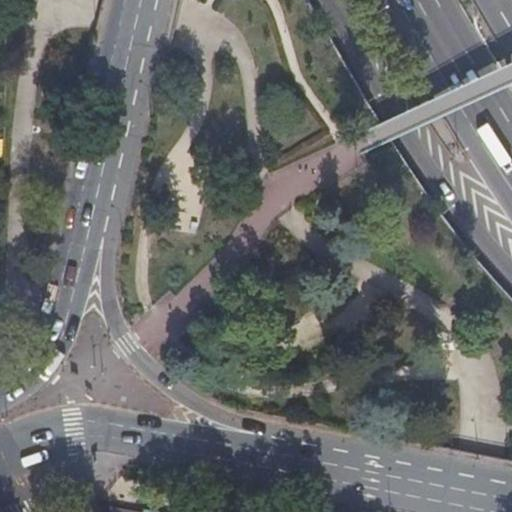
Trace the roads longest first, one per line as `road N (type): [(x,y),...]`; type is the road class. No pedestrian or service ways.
road 1 (trunk): [(351,0),(467,198),(511,258)]
road 2 (primary): [(87,243),(126,347),(161,381),(273,452)]
road 3 (primary): [(0,460),(73,427),(273,452)]
road 4 (primary): [(140,0),(87,243)]
road 5 (primary): [(273,452),(511,497)]
road 6 (trunk): [(413,0),(511,167)]
road 7 (primary): [(87,243),(37,359),(0,384)]
